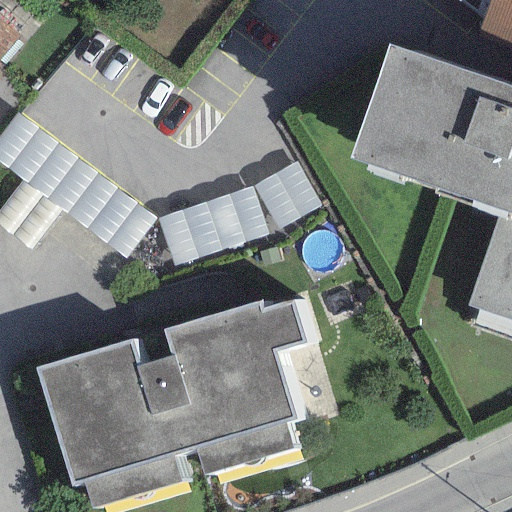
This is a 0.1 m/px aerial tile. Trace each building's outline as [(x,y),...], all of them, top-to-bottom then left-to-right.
[(511,0),(488,0),(478,31),(511,43),(511,0)] [(0,57),(17,37),(0,23),(0,57)] [(511,90),(387,48),(349,160),(499,211),(466,305),(511,320),(511,90)] [(157,219),(16,113),(0,133),(0,161),(22,179),(62,210),(125,260),(157,219)] [(321,207),(295,162),(255,187),(281,230),(321,207)] [(0,226),(30,252),(62,210),(22,179),(0,207),(0,226)] [(251,188),(158,220),(174,267),(267,236),(251,188)] [(130,339),(34,367),(69,486),(83,482),(91,508),(181,482),(173,454),(195,447),(204,475),(296,448),(287,419),(295,417),(276,353),(305,344),(292,300),(261,310),(258,302),(163,330),(171,356),(138,365),(130,339)]
